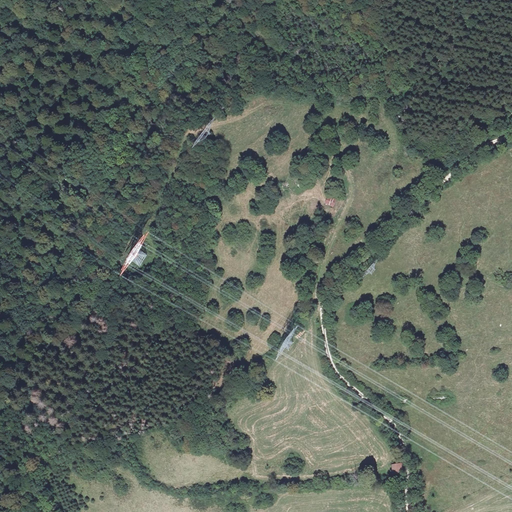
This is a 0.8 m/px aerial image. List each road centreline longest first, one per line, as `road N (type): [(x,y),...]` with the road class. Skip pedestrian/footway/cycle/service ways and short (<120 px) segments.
road 1 (track): [(511,136),(481,147),(431,190),(323,308),(332,367),(402,430),(412,511)]
road 2 (track): [(139,233),(150,225),(191,133),(273,103),(323,114),(333,122),(351,195),(316,286),(323,325)]
